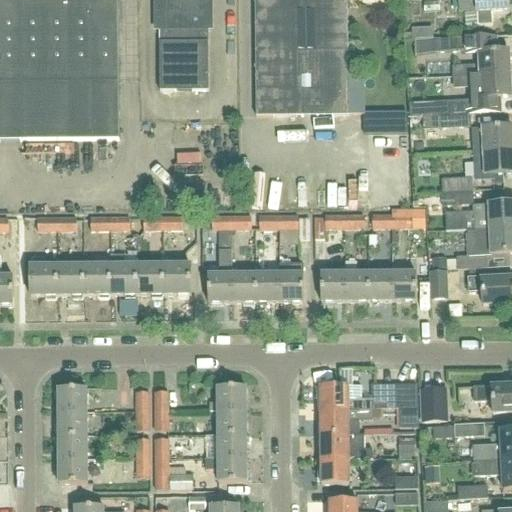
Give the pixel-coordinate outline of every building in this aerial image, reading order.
[(69,0),(69,3),(0,3),(0,144),(120,144),(119,3),(117,3),(117,0),(69,0)] [(209,95),(209,30),(210,30),(209,0),(158,0),(158,30),(160,30),(161,95),(174,95),(207,95),(209,95)] [(255,0),(257,120),(349,119),(348,0),(255,0)] [(493,15),(507,15),(505,0),(457,0),(459,15),(477,14),(478,28),(493,27),(493,15)] [(466,59),(479,58),(480,70),(455,71),(456,81),(458,81),(511,78),(509,55),(499,55),(498,40),(426,43),(427,57),(466,55),(466,59)] [(470,104),(481,103),(511,102),(511,78),(458,81),(459,92),(470,91),(470,104)] [(409,115),(409,121),(470,118),(470,106),(417,108),(417,114),(409,115)] [(471,131),(470,118),(409,121),(410,133),(441,132),(441,133),(471,131)] [(206,128),(176,129),(176,144),(206,143),(206,128)] [(475,156),(511,154),(511,130),(473,133),(475,156)] [(511,154),(475,156),(475,166),(485,165),(485,179),(511,177),(511,154)] [(51,174),(51,184),(84,184),(84,174),(51,174)] [(442,183),(443,197),(473,195),(472,182),(442,183)] [(473,195),(443,197),(443,210),(473,209),(473,195)] [(474,233),(475,235),(511,232),(511,206),(489,207),(490,221),(484,222),(483,219),(479,214),(445,216),(446,234),(468,233),(474,233)] [(373,233),(392,232),(392,218),(373,218),(373,233)] [(392,218),(392,232),(412,232),(412,218),(392,218)] [(299,219),(279,220),(279,233),(299,233),(299,243),(310,243),(310,222),(299,222),(299,219)] [(325,233),(345,233),(345,219),(325,219),(325,222),(315,222),(315,242),(325,242),(325,233)] [(345,219),(345,233),(365,233),(365,219),(345,219)] [(231,221),(232,234),(251,233),(251,220),(231,221)] [(260,233),(279,233),(279,220),(259,220),(260,233)] [(37,236),(57,235),(57,221),(37,221),(37,236)] [(57,221),(57,235),(77,235),(77,221),(57,221)] [(110,222),(111,235),(130,235),(130,221),(110,222)] [(144,235),(164,235),(164,221),(144,221),(144,235)] [(183,221),(164,221),(164,235),(183,235),(183,221)] [(213,234),(232,234),(231,221),(212,221),(213,234)] [(0,222),(0,235),(8,235),(8,222),(0,222)] [(91,236),(111,235),(110,222),(91,222),(91,236)] [(511,257),(511,232),(475,235),(474,233),(468,233),(469,260),(457,260),(457,273),(487,272),(486,259),(511,257)] [(258,252),(259,267),(268,267),(268,254),(266,254),(265,239),(256,239),(257,252),(258,252)] [(0,259),(0,308),(14,309),(14,280),(2,280),(1,259),(0,259)] [(56,301),(58,301),(58,269),(44,270),(44,260),(32,260),(33,270),(31,270),(31,301),(46,300),(46,304),(56,304),(56,301)] [(280,278),(280,307),(304,307),(304,263),(280,263),(280,278)] [(393,277),(393,306),(417,306),(417,277),(404,277),(404,264),(393,264),(393,277)] [(346,306),(369,306),(369,277),(357,277),(357,265),(346,265),(346,277),(345,277),(346,306)] [(163,300),(164,300),(164,268),(138,269),(138,300),(153,300),(153,302),(163,302),(163,300)] [(191,268),(164,268),(164,300),(179,299),(179,302),(189,302),(189,299),(192,299),(191,268)] [(85,300),(85,269),(58,269),(58,301),(73,300),(73,303),(83,303),(83,300),(85,300)] [(110,300),(111,300),(111,269),(85,269),(85,300),(100,300),(100,303),(110,303),(110,300)] [(138,300),(138,269),(111,269),(111,300),(126,300),(126,303),(136,303),(136,300),(138,300)] [(447,276),(431,276),(432,303),(448,302),(447,276)] [(321,306),(346,306),(345,277),(321,277),(321,306)] [(369,306),(393,306),(393,277),(369,277),(369,306)] [(209,307),(233,307),(233,278),(208,278),(209,307)] [(233,307),(256,307),(256,278),(233,278),(233,307)] [(256,307),(280,307),(280,278),(256,278),(256,307)] [(483,281),(468,281),(469,297),(482,296),(483,309),(511,307),(511,281),(483,283),(483,281)] [(492,389),(474,390),(475,405),(492,404),(493,417),(511,415),(511,388),(492,390),(492,389)] [(373,389),(373,403),(373,413),(385,413),(384,389),(373,389)] [(396,413),(396,389),(384,389),(385,413),(396,413)] [(407,413),(407,389),(396,389),(396,413),(398,413),(407,413)] [(418,389),(407,389),(407,413),(398,413),(398,432),(419,432),(418,389)] [(447,389),(422,389),(423,426),(447,426),(447,389)] [(317,404),(321,404),(321,415),(373,415),(373,413),(373,403),(349,403),(349,390),(321,390),(321,392),(317,392),(317,404)] [(210,416),(247,415),(247,391),(218,391),(218,406),(209,406),(210,416)] [(59,417),(88,417),(88,392),(59,393),(59,417)] [(136,396),(136,415),(150,415),(150,395),(136,396)] [(155,396),(155,415),(169,415),(169,396),(155,396)] [(150,415),(136,415),(136,435),(150,435),(150,415)] [(169,415),(155,415),(155,434),(169,434),(169,415)] [(218,439),(247,439),(247,415),(210,416),(210,426),(218,426),(218,439)] [(321,439),(350,439),(349,423),(373,423),(373,415),(321,415),(321,426),(317,426),(317,438),(321,438),(321,439)] [(88,417),(59,417),(59,441),(88,441),(88,417)] [(454,428),(455,442),(485,440),(484,427),(454,428)] [(511,434),(500,435),(501,449),(473,450),(474,466),(511,463),(511,434)] [(219,463),(247,463),(247,439),(218,439),(218,462),(219,463)] [(350,439),(321,439),(321,464),(350,464),(350,462),(359,462),(359,463),(374,463),(373,453),(364,453),(364,439),(350,439)] [(88,441),(59,441),(59,464),(88,464),(88,441)] [(400,441),(400,463),(415,462),(415,441),(400,441)] [(136,443),(137,462),(151,462),(151,443),(136,443)] [(155,443),(155,463),(170,463),(169,443),(155,443)] [(151,462),(137,462),(137,482),(151,482),(151,462)] [(219,463),(218,462),(204,462),(204,473),(219,473),(219,487),(247,487),(247,463),(219,463)] [(170,471),(170,463),(155,463),(156,494),(193,494),(193,478),(186,478),(186,471),(170,471)] [(475,481),(503,480),(504,494),(511,493),(511,463),(474,466),(475,481)] [(88,464),(59,464),(59,489),(88,489),(88,464)] [(350,464),(321,464),(322,489),(350,488),(350,464)] [(397,494),(418,494),(418,481),(397,482),(397,494)] [(458,491),(459,503),(488,501),(488,489),(458,491)] [(419,510),(418,498),(397,498),(397,510),(419,510)] [(189,501),(189,511),(205,511),(206,500),(189,501)] [(137,502),(136,511),(150,511),(150,502),(137,502)]
